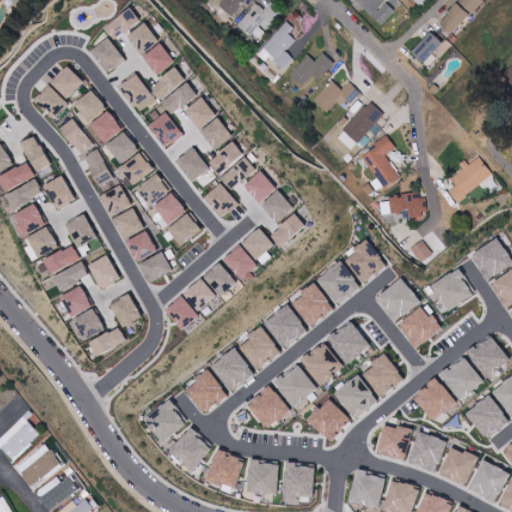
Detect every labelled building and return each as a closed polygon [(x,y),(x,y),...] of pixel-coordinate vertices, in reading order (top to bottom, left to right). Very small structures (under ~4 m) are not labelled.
[(223,0),(219,5),(233,17),(248,0),(223,0)] [(382,26),(396,11),(386,2),(387,0),(354,0),(382,26)] [(460,0),(438,24),(451,36),(483,0),(460,0)] [(115,42),(140,20),(130,8),(104,29),(115,42)] [(297,41),(289,33),(294,28),(288,22),(258,55),(266,62),(270,57),(284,70),(294,59),(287,51),(297,41)] [(126,37),(140,56),(160,42),(146,23),(126,37)] [(425,64),(443,43),(430,31),(412,52),(425,64)] [(91,50),(105,72),(124,61),(110,38),(91,50)] [(156,76),(175,64),(163,44),(143,55),(156,76)] [(314,75),(320,80),(335,63),(324,53),(316,62),(309,55),(290,75),(303,87),(314,75)] [(68,99),(84,82),(67,66),(50,83),(68,99)] [(150,87),(160,100),(186,80),(177,67),(150,87)] [(119,86),(135,107),(152,95),(136,73),(119,86)] [(362,92),(350,82),(343,90),(332,81),(315,101),(331,114),(345,97),(353,104),(362,92)] [(174,116),(198,94),(187,82),(163,104),(174,116)] [(36,98),(55,117),(68,103),(48,85),(36,98)] [(74,105),(88,123),(107,109),(92,90),(74,105)] [(233,137),(219,117),(218,117),(204,97),(185,110),(214,151),(233,137)] [(363,148),(371,140),(365,134),(385,116),(372,102),(344,128),(363,148)] [(104,144),(122,130),(108,111),(90,125),(104,144)] [(182,133),(166,113),(149,126),(165,147),(182,133)] [(61,127),(78,156),(93,147),(75,119),(61,127)] [(106,147),(120,165),(138,150),(125,133),(106,147)] [(36,173),(51,165),(34,136),(20,144),(36,173)] [(402,177),(387,154),(396,148),(389,137),(361,155),(373,174),(370,176),(379,191),(402,177)] [(208,160),(218,176),(246,159),(236,143),(208,160)] [(0,144),(0,171),(12,165),(1,144),(0,144)] [(176,161),(192,183),(210,169),(193,147),(176,161)] [(103,191),(115,186),(101,150),(85,156),(97,188),(102,187),(103,191)] [(132,186),(153,170),(140,152),(119,168),(132,186)] [(493,174),(479,157),(469,165),(468,164),(451,179),(457,186),(449,193),(458,203),(493,174)] [(229,190),(257,171),(248,158),(220,177),(229,190)] [(34,177),(27,162),(0,176),(0,182),(5,193),(34,177)] [(261,204),(277,188),(261,171),(244,187),(261,204)] [(169,193),(158,175),(136,187),(147,206),(169,193)] [(44,185),(55,210),(76,201),(65,176),(44,185)] [(42,195),(36,181),(6,194),(13,209),(42,195)] [(238,203),(221,183),(204,197),(221,217),(238,203)] [(132,205),(121,187),(102,197),(113,216),(132,205)] [(278,223),(295,208),(279,190),(262,205),(278,223)] [(167,225),(186,213),(173,193),(154,205),(167,225)] [(428,219),(427,195),(390,196),(391,215),(408,214),(408,220),(428,219)] [(45,226),(35,204),(12,215),(22,237),(45,226)] [(144,229),(133,208),(113,219),(124,240),(144,229)] [(270,236),(281,248),(306,226),(294,213),(270,236)] [(179,246),(201,232),(189,214),(167,227),(179,246)] [(66,223),(75,248),(96,240),(86,215),(66,223)] [(58,248),(48,227),(26,237),(30,246),(25,248),(32,261),(58,248)] [(241,243),(255,261),(274,246),(260,228),(241,243)] [(125,242),(137,263),(158,251),(147,230),(125,242)] [(511,266),(511,261),(499,239),(471,255),(486,281),(511,266)] [(386,266),(368,241),(344,258),(362,283),(386,266)] [(433,254),(422,241),(410,250),(421,264),(433,254)] [(223,258),(239,280),(257,267),(240,245),(223,258)] [(43,261),(50,276),(79,260),(72,246),(43,261)] [(139,265),(149,284),(173,271),(162,252),(139,265)] [(120,280),(108,256),(88,265),(100,289),(120,280)] [(317,279),(337,305),(361,287),(341,261),(317,279)] [(88,278),(82,263),(52,276),(59,291),(88,278)] [(203,278),(221,297),(237,282),(219,263),(203,278)] [(474,297),(459,270),(430,286),(445,313),(474,297)] [(506,309),(511,305),(511,270),(490,284),(506,309)] [(183,295),(198,312),(217,296),(201,278),(183,295)] [(421,302),(401,279),(376,300),(395,323),(421,302)] [(334,308),(314,283),(290,303),(311,327),(334,308)] [(91,308),(81,287),(61,296),(70,318),(91,308)] [(122,328),(142,318),(129,294),(110,304),(122,328)] [(182,331),(199,317),(183,296),(165,309),(182,331)] [(307,331),(288,305),(263,322),(282,348),(307,331)] [(442,329),(432,316),(429,318),(421,307),(398,326),(416,350),(442,329)] [(105,331),(94,309),(71,320),(81,342),(105,331)] [(346,365),(371,347),(351,321),(327,339),(346,365)] [(126,342),(119,327),(88,343),(96,358),(126,342)] [(280,353),(262,328),(238,345),(256,370),(280,353)] [(468,355),(485,379),(510,362),(493,338),(468,355)] [(331,374),(341,367),(326,344),(301,360),(319,387),(334,378),(331,374)] [(253,375),(236,348),(211,365),(228,392),(253,375)] [(405,378),(384,353),(361,372),(382,397),(405,378)] [(484,382),(463,357),(440,376),(460,401),(484,382)] [(294,409),(318,390),(298,365),(274,384),(294,409)] [(228,395),(207,370),(184,390),(204,414),(228,395)] [(377,401),(358,376),(334,394),(353,419),(377,401)] [(511,417),(511,376),(492,393),(511,417)] [(414,396),(431,422),(456,406),(439,380),(414,396)] [(247,404),(265,429),(289,412),(271,386),(247,404)] [(508,420),(489,396),(465,414),(485,439),(508,420)] [(350,418),(327,399),(307,422),(331,442),(350,418)] [(161,444),(186,425),(168,400),(143,419),(161,444)] [(21,429),(16,425),(0,439),(0,446),(13,461),(41,436),(29,422),(21,429)] [(377,454),(406,460),(412,431),(383,425),(377,454)] [(212,448),(188,429),(169,453),(192,472),(212,448)] [(447,443),(419,432),(408,463),(436,473),(447,443)] [(511,443),(502,450),(511,464),(511,443)] [(451,447),(440,475),(466,487),(478,459),(451,447)] [(236,490),(244,461),(226,456),(227,453),(216,450),(206,482),(236,490)] [(279,464),(259,463),(259,461),(249,460),(247,494),(278,496),(279,464)] [(497,503),(509,472),(482,461),(469,492),(497,503)] [(315,468),(295,467),(296,463),(286,463),(284,504),(299,505),(299,498),(313,498),(315,468)] [(380,509),(385,479),(366,475),(366,471),(356,470),(350,504),(380,509)] [(81,492),(71,476),(62,482),(59,478),(38,491),(50,510),(81,492)] [(511,478),(499,506),(511,511),(511,478)] [(392,511),(412,511),(421,490),(393,480),(383,508),(392,511)] [(417,511),(449,511),(453,504),(426,492),(417,511)] [(0,511),(13,511),(4,495),(0,497),(0,511)] [(59,511),(92,511),(95,510),(88,499),(78,506),(75,501),(59,511)]
